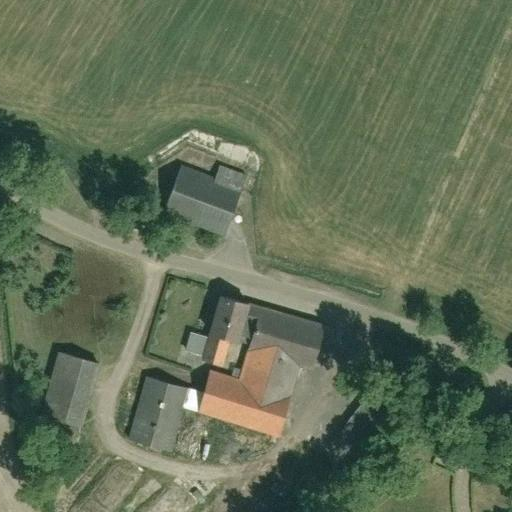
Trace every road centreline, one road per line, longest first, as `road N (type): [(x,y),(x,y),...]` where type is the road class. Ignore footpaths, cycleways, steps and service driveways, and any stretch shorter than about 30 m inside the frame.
road 1 (unclassified): [(511,368),(337,300),(109,242),(0,184)]
road 2 (unknown): [(142,251),(123,327),(91,391),(100,432),(123,451),(176,468),(264,452)]
road 3 (unknown): [(491,359),(450,461),(454,511)]
